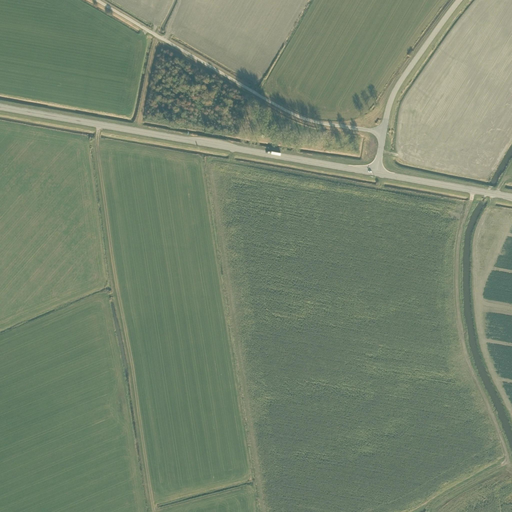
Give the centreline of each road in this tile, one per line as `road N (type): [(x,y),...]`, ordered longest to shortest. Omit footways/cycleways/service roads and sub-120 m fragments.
road 1 (primary): [(376,173),(0,107)]
road 2 (unclassified): [(383,133),(296,116),(95,0)]
road 3 (tertiary): [(383,133),(394,92),(460,0)]
road 4 (primary): [(511,197),(376,173)]
